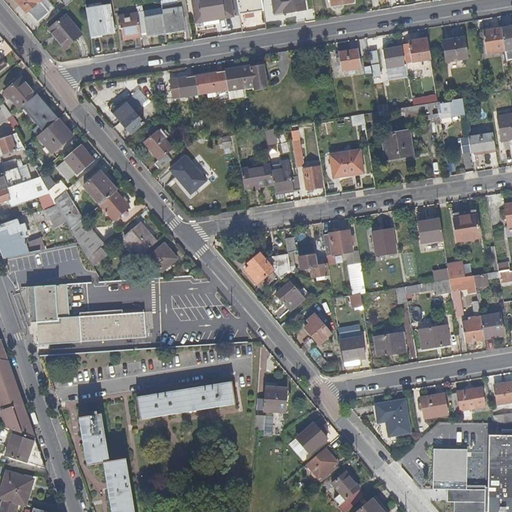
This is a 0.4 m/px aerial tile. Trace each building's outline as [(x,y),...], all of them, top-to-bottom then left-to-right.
[(41,0),(15,0),(27,13),(28,11),(39,2),(41,0)] [(53,9),(46,0),(41,0),(39,2),(49,13),(53,9)] [(188,12),(186,0),(160,0),(163,15),(166,32),(185,29),(182,13),(188,12)] [(233,15),(230,0),(191,0),(195,22),(204,21),(205,26),(217,24),(216,19),(220,18),(233,15)] [(264,10),(262,0),(237,0),(240,15),(245,14),(255,12),(264,10)] [(305,9),(303,0),(272,0),(274,12),(283,10),(284,13),(305,9)] [(353,2),(352,0),(331,0),(333,5),(334,5),(334,9),(341,8),(340,4),(353,2)] [(37,22),(49,13),(39,2),(28,11),(37,22)] [(115,31),(113,17),(111,6),(98,8),(86,10),(90,35),(115,31)] [(141,33),(139,22),(138,13),(119,16),(123,39),(133,38),(141,36),(141,33)] [(80,34),(64,15),(48,29),(64,48),(80,34)] [(166,32),(163,15),(145,18),(146,21),(147,32),(148,35),(166,32)] [(147,32),(146,21),(139,22),(141,33),(147,32)] [(511,26),(501,28),(504,50),(511,48),(511,26)] [(504,50),(501,28),(482,31),(486,54),(505,51),(504,50)] [(465,58),(462,37),(442,40),(445,61),(465,58)] [(430,59),(426,38),(407,40),(408,45),(411,62),(430,59)] [(411,62),(408,45),(403,46),(405,63),(411,62)] [(404,66),(401,47),(383,50),(386,69),(404,66)] [(361,67),(358,49),(338,52),(338,55),(341,70),(361,67)] [(265,88),(261,64),(224,70),(227,90),(228,99),(243,97),(242,91),(245,91),(244,86),(254,85),(254,89),(265,88)] [(227,90),(224,70),(194,76),(197,94),(214,92),(215,101),(221,100),(219,91),(227,90)] [(197,94),(194,76),(169,80),(172,98),(197,94)] [(35,95),(20,78),(5,91),(19,109),(21,107),(35,95)] [(58,118),(36,94),(35,95),(21,107),(43,131),(58,118)] [(464,114),(462,98),(452,99),(452,101),(439,103),(441,113),(442,117),(449,116),(456,115),(464,114)] [(441,113),(439,103),(452,101),(452,99),(437,102),(439,113),(441,113)] [(144,123),(124,101),(111,112),(131,134),(144,123)] [(439,113),(437,102),(418,105),(421,119),(421,120),(430,119),(440,117),(439,113)] [(421,119),(418,105),(412,106),(403,107),(406,122),(421,119)] [(511,138),(511,114),(497,117),(501,140),(511,138)] [(442,131),(440,117),(430,119),(433,132),(442,131)] [(51,153),(72,135),(58,118),(43,131),(37,137),(51,153)] [(173,148),(159,131),(160,130),(156,125),(147,132),(151,138),(145,143),(159,159),(155,163),(161,170),(171,160),(166,154),(173,148)] [(413,156),(409,131),(381,136),(386,160),(413,156)] [(496,153),(493,133),(468,137),(471,153),(488,150),(488,154),(496,153)] [(15,151),(10,135),(0,138),(0,147),(3,155),(15,151)] [(471,153),(468,137),(460,138),(463,154),(471,153)] [(304,166),(299,139),(292,140),(296,167),(304,166)] [(26,152),(34,145),(31,141),(24,148),(26,152)] [(77,174),(93,161),(80,146),(65,159),(65,160),(57,167),(68,180),(76,173),(77,174)] [(363,173),(359,150),(330,155),(334,177),(363,173)] [(207,181),(186,156),(171,170),(191,194),(207,181)] [(273,185),(271,168),(269,158),(254,160),(255,167),(240,170),(244,190),(252,189),(253,191),(260,190),(259,187),(273,185)] [(41,177),(39,174),(32,162),(24,165),(31,180),(41,177)] [(291,177),(289,169),(288,168),(288,166),(279,167),(278,164),(271,166),(272,168),(271,168),(273,185),(276,199),(284,198),(283,193),(293,192),(293,190),(291,177)] [(322,187),(319,166),(305,168),(309,189),(310,189),(310,192),(311,192),(313,192),(315,192),(316,191),(316,188),(322,187)] [(0,191),(6,189),(23,183),(17,168),(0,173),(0,191)] [(115,191),(117,190),(113,185),(112,187),(103,177),(105,176),(100,170),(83,185),(99,205),(115,191)] [(113,185),(105,176),(103,177),(112,187),(113,185)] [(300,189),(298,176),(291,177),(293,190),(300,189)] [(48,190),(41,177),(31,180),(23,183),(6,189),(9,200),(11,204),(38,194),(48,190)] [(66,192),(68,189),(61,181),(49,192),(54,201),(66,192)] [(0,202),(9,200),(6,189),(0,191),(0,202)] [(54,201),(49,192),(48,190),(38,194),(46,209),(56,205),(54,201)] [(113,221),(129,207),(115,191),(99,205),(113,221)] [(82,220),(75,208),(66,192),(54,201),(56,205),(61,213),(66,221),(71,230),(82,220)] [(61,213),(56,205),(46,209),(51,219),(61,213)] [(477,215),(476,210),(453,214),(453,219),(477,215)] [(66,221),(61,213),(51,219),(56,228),(66,221)] [(481,238),(477,215),(453,219),(457,242),(481,238)] [(27,236),(29,235),(24,223),(19,225),(17,219),(0,225),(0,248),(3,258),(42,250),(46,249),(41,237),(31,241),(30,242),(29,241),(27,236)] [(103,244),(84,221),(83,219),(82,220),(71,230),(78,242),(87,258),(100,247),(103,244)] [(443,240),(440,219),(418,222),(421,243),(443,240)] [(157,241),(140,223),(124,237),(140,255),(157,241)] [(396,252),(392,229),(372,232),(376,255),(396,252)] [(352,251),(349,231),(329,234),(333,254),(338,253),(349,252),(352,251)] [(333,254),(329,234),(323,235),(327,255),(333,254)] [(296,250),(294,236),(286,238),(288,251),(292,251),(296,250)] [(178,259),(165,243),(149,256),(162,272),(178,259)] [(78,273),(64,245),(48,249),(46,249),(42,250),(56,279),(78,273)] [(93,267),(108,254),(100,247),(87,258),(93,267)] [(497,263),(495,250),(490,251),(493,272),(499,271),(497,263)] [(295,268),(292,251),(288,251),(289,254),(292,271),(297,273),(298,270),(295,268)] [(350,259),(349,252),(338,253),(340,261),(350,259)] [(273,270),(264,258),(261,253),(249,263),(251,266),(246,270),(258,283),(273,270)] [(292,271),(289,254),(264,258),(273,270),(281,280),(292,271)] [(329,275),(327,263),(317,265),(315,254),(299,257),(300,266),(310,264),(312,278),(316,277),(317,280),(326,279),(326,276),(329,275)] [(510,269),(509,261),(497,263),(499,271),(508,270),(510,269)] [(365,294),(361,265),(348,267),(353,295),(361,294),(365,294)] [(464,277),(463,269),(463,266),(448,269),(449,279),(464,277)] [(472,276),(470,268),(463,269),(464,277),(472,276)] [(511,280),(511,270),(510,271),(508,270),(499,271),(500,283),(511,280)] [(489,284),(487,273),(474,276),(475,284),(476,286),(489,284)] [(475,284),(474,276),(472,276),(464,277),(449,279),(451,288),(475,284)] [(156,286),(155,278),(123,280),(124,287),(156,286)] [(451,288),(449,279),(434,282),(435,290),(436,295),(451,293),(451,291),(451,288)] [(305,299),(290,282),(276,294),(291,311),(305,299)] [(435,290),(434,282),(420,284),(417,285),(418,292),(435,290)] [(69,317),(67,284),(28,287),(28,297),(27,297),(28,313),(30,313),(30,323),(36,322),(38,345),(80,342),(115,340),(146,338),(144,312),(95,315),(69,317)] [(418,292),(417,285),(409,286),(405,287),(406,295),(418,292)] [(406,295),(405,287),(393,289),(395,305),(407,303),(406,295)] [(231,322),(202,288),(191,297),(220,331),(231,322)] [(462,311),(459,289),(451,291),(451,293),(455,317),(461,316),(461,312),(462,311)] [(363,307),(361,294),(353,295),(351,296),(353,308),(363,307)] [(504,336),(500,313),(481,316),(481,318),(484,339),(504,336)] [(331,333),(315,314),(308,320),(310,323),(305,327),(319,344),(331,333)] [(484,339),(481,318),(475,319),(462,321),(465,342),(484,339)] [(247,342),(231,322),(220,331),(230,343),(247,342)] [(449,344),(446,325),(419,330),(422,349),(449,344)] [(405,352),(403,333),(374,337),(378,356),(405,352)] [(365,358),(361,336),(340,340),(344,362),(365,358)] [(0,390),(19,392),(7,361),(0,359),(0,390)] [(235,404),(231,382),(203,387),(173,391),(137,397),(139,406),(141,420),(200,410),(234,404),(235,404)] [(511,383),(494,387),(497,405),(511,402),(511,383)] [(286,413),(288,389),(266,388),(265,411),(286,413)] [(485,407),(482,389),(458,393),(457,394),(450,395),(453,412),(460,410),(460,411),(485,407)] [(23,403),(19,392),(0,390),(0,398),(23,404),(23,403)] [(449,415),(445,395),(420,399),(423,419),(449,415)] [(34,437),(23,404),(0,398),(0,423),(1,426),(35,438),(34,437)] [(409,432),(404,401),(375,405),(381,437),(409,432)] [(510,422),(509,413),(492,416),(493,424),(499,424),(510,422)] [(134,511),(125,458),(109,461),(108,460),(99,414),(78,417),(82,440),(87,464),(102,462),(111,511),(134,511)] [(264,430),(264,416),(256,415),(255,430),(264,430)] [(328,438),(315,423),(297,438),(310,453),(328,438)] [(45,466),(35,438),(1,426),(0,427),(0,443),(5,445),(9,447),(7,455),(10,456),(25,461),(45,467),(45,466)] [(511,435),(488,435),(487,488),(486,511),(503,511),(504,506),(511,505),(511,435)] [(341,460),(329,446),(326,448),(338,463),(341,460)] [(336,465),(338,463),(326,448),(308,464),(322,481),(338,468),(336,465)] [(466,486),(466,450),(437,449),(435,471),(432,474),(432,490),(455,490),(455,502),(453,502),(452,511),(486,511),(487,488),(484,488),(484,486),(466,486)] [(26,505),(34,479),(7,470),(0,492),(0,496),(24,504),(26,505)] [(362,485),(350,471),(347,474),(359,487),(362,485)] [(359,487),(347,474),(346,472),(332,484),(341,494),(337,498),(342,504),(359,488),(359,487)] [(344,511),(346,511),(366,496),(359,488),(342,504),(340,506),(344,511)] [(386,511),(374,497),(355,511),(386,511)] [(0,511),(14,511),(17,504),(2,500),(2,502),(0,507),(0,511)]
